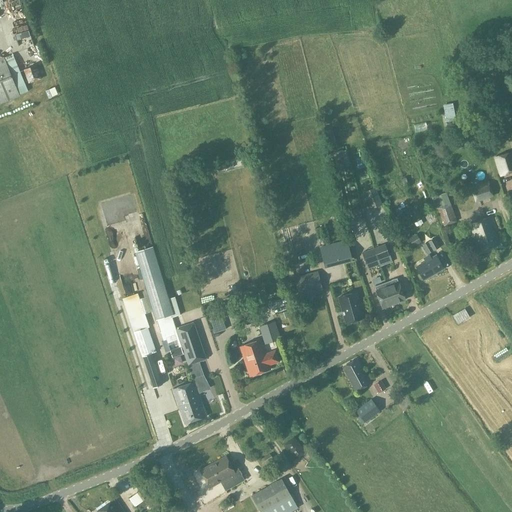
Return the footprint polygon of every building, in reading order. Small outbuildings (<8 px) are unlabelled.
[(23,28),(9,29),(10,39),(24,39),(23,28)] [(0,59),(0,104),(20,97),(19,95),(29,91),(14,54),(0,59)] [(42,80),(37,66),(24,71),(29,84),(42,80)] [(508,128),(502,105),(499,106),(493,86),(487,88),(499,131),(508,128)] [(452,102),(442,104),(446,122),(456,120),(452,102)] [(337,147),(331,123),(322,126),(329,150),(337,147)] [(337,170),(347,167),(342,150),(332,153),(337,170)] [(511,172),(511,151),(494,158),(500,177),(511,172)] [(488,183),(471,187),(474,199),(491,195),(488,183)] [(382,205),(376,188),(364,192),(371,210),(382,205)] [(456,222),(450,203),(437,208),(444,226),(456,222)] [(499,244),(490,217),(471,224),(480,251),(499,244)] [(411,248),(421,243),(417,235),(407,240),(411,248)] [(440,248),(435,238),(422,246),(428,255),(440,248)] [(338,242),(343,264),(353,261),(347,240),(338,242)] [(325,268),(333,266),(327,245),(319,247),(325,268)] [(374,249),(378,260),(389,256),(385,245),(374,249)] [(156,320),(173,314),(152,246),(135,252),(156,320)] [(378,260),(374,249),(363,253),(367,264),(378,260)] [(443,269),(436,257),(417,268),(424,280),(443,269)] [(299,300),(324,293),(318,271),(294,277),(299,300)] [(397,279),(386,283),(394,304),(405,300),(399,283),(397,279)] [(394,304),(386,283),(375,287),(377,291),(376,292),(383,308),(394,304)] [(363,319),(356,293),(339,297),(347,323),(363,319)] [(150,328),(138,294),(123,299),(153,388),(163,385),(152,354),(156,353),(147,329),(150,328)] [(237,300),(241,312),(252,308),(249,296),(237,300)] [(226,306),(220,306),(222,319),(228,318),(226,306)] [(457,325),(470,318),(465,309),(453,316),(457,325)] [(246,324),(253,321),(250,312),(243,314),(246,324)] [(234,315),(237,322),(242,320),(240,313),(234,315)] [(163,320),(157,322),(160,334),(166,332),(173,329),(172,325),(165,328),(163,320)] [(265,344),(265,345),(278,341),(281,340),(275,321),(259,326),(265,344)] [(207,360),(194,323),(175,329),(188,366),(207,360)] [(260,341),(241,347),(250,376),(270,369),(269,365),(279,362),(284,360),(278,341),(265,345),(265,344),(264,344),(265,347),(262,348),(260,341)] [(499,359),(509,352),(501,341),(491,347),(499,359)] [(370,384),(357,360),(344,367),(357,392),(370,384)] [(215,390),(220,381),(213,377),(208,386),(215,390)] [(372,383),(377,391),(385,387),(380,378),(372,383)] [(195,383),(174,390),(185,424),(206,417),(195,383)] [(365,423),(381,412),(371,399),(355,410),(365,423)] [(185,427),(186,435),(202,433),(201,425),(185,427)] [(306,452),(294,437),(283,446),(295,460),(306,452)] [(274,460),(270,454),(262,459),(265,465),(274,460)] [(227,457),(201,472),(210,487),(209,488),(211,491),(204,495),(210,505),(222,497),(214,485),(220,482),(225,491),(245,481),(241,475),(239,471),(238,468),(234,470),(227,457)] [(282,479),(251,495),(260,511),(291,511),(298,508),(282,479)] [(305,508),(310,506),(307,498),(302,500),(305,508)] [(123,511),(115,499),(96,511),(123,511)]
